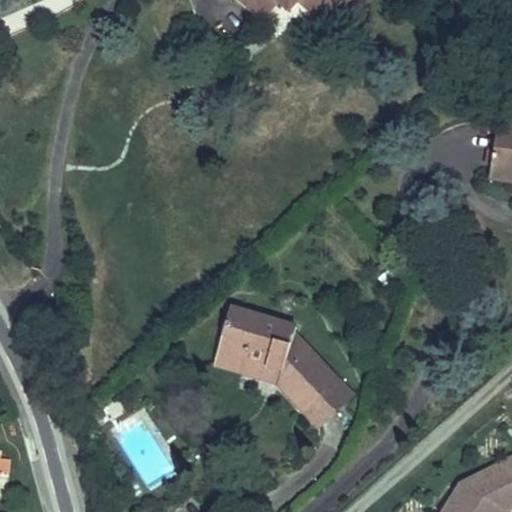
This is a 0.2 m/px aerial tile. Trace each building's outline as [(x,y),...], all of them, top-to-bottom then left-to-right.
[(347,0),(241,0),(263,19),(279,0),(299,0),(326,24),(347,0)] [(299,0),(279,0),(290,10),(299,0)] [(511,124),(499,122),(498,129),(511,131),(511,124)] [(511,131),(498,129),(491,174),(511,177),(511,131)] [(231,308),(217,356),(267,371),(269,366),(283,370),(279,385),(305,412),(338,381),(294,335),(294,338),(278,334),(281,323),(231,308)] [(297,327),(281,323),(278,334),(294,338),(294,335),(297,327)] [(279,385),(283,370),(269,366),(267,371),(217,356),(215,366),(279,385)] [(352,396),(338,381),(305,412),(319,427),(352,396)] [(0,472),(9,474),(10,460),(0,458),(0,472)] [(511,458),(462,485),(445,511),(488,511),(490,510),(511,498),(511,458)] [(506,511),(507,511),(511,508),(511,498),(490,510),(488,511),(506,511)]
